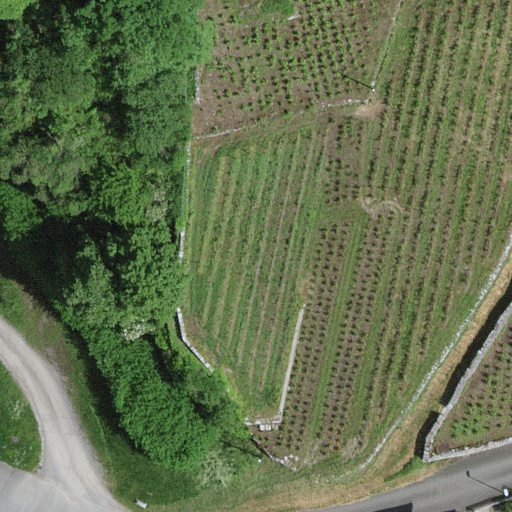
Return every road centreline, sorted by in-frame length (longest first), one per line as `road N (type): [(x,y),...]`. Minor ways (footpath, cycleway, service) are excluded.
road 1 (track): [(91,511),(46,402),(0,337)]
road 2 (residential): [(511,470),(353,511)]
